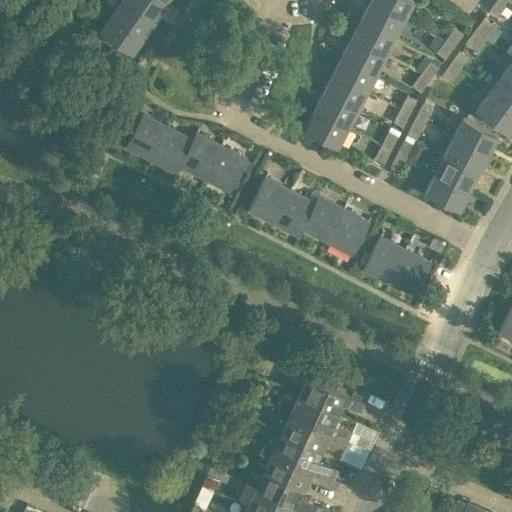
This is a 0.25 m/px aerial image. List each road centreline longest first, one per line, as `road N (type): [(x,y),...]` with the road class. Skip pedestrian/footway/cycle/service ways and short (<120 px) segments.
road 1 (residential): [(490,247),(250,124),(238,84),(276,0)]
road 2 (residential): [(389,455),(490,247)]
road 3 (residential): [(511,511),(389,455)]
road 4 (residential): [(110,511),(0,459)]
